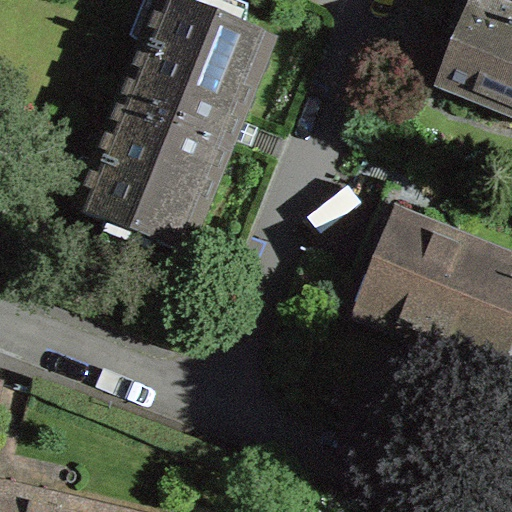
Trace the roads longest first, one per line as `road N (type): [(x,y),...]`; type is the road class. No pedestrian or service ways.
road 1 (residential): [(366,0),(209,395)]
road 2 (residential): [(497,511),(209,395)]
road 3 (residential): [(209,395),(0,321)]
